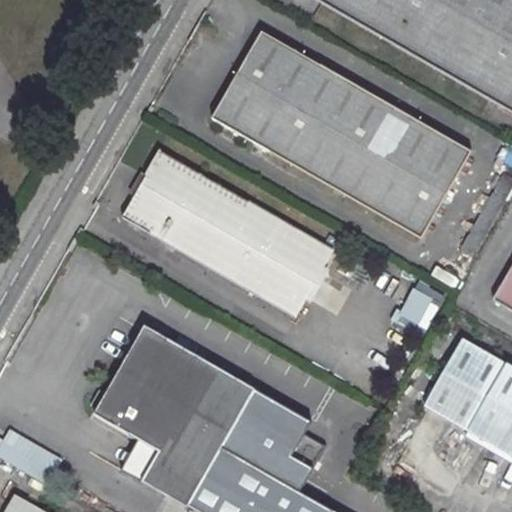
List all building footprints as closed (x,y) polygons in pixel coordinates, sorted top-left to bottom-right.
[(511,0),(318,0),(511,109),(511,107),(511,0)] [(261,30),(213,118),(421,233),(469,147),(261,30)] [(157,150),(120,214),(292,313),(331,248),(157,150)] [(511,262),(491,300),(511,311),(511,262)] [(421,279),(410,299),(437,314),(448,294),(421,279)] [(140,481),(187,509),(242,414),(264,426),(276,403),(144,328),(91,416),(134,440),(155,452),(140,481)] [(423,406),(511,456),(511,370),(461,341),(423,406)] [(60,460),(8,430),(0,444),(0,456),(47,483),(60,460)] [(140,481),(155,452),(134,440),(118,467),(140,481)] [(45,511),(17,495),(15,497),(2,490),(0,493),(0,511),(45,511)]
